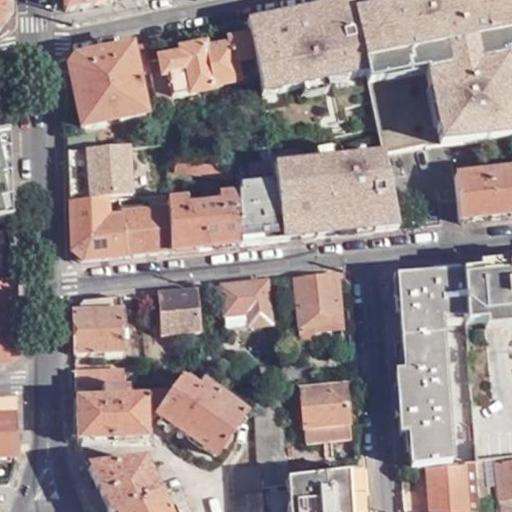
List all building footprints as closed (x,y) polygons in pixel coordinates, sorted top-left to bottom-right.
[(116,0),(62,0),(63,11),(69,14),(117,3),(116,0)] [(511,0),(490,0),(484,1),(483,0),(470,0),(474,19),(470,24),(472,33),(477,36),(511,29),(511,0)] [(431,77),(416,10),(391,16),(389,9),(364,14),(375,64),(399,59),(405,83),(413,85),(422,83),(431,77)] [(278,45),(268,48),(278,95),(317,85),(321,87),(352,79),(344,46),(329,49),(326,34),(303,40),(302,33),(299,32),(279,36),(277,38),(278,45)] [(182,58),(151,64),(152,71),(157,102),(213,89),(212,86),(235,81),(233,70),(239,68),(238,64),(255,60),(250,37),(231,42),(232,46),(207,52),(206,47),(181,52),(182,58)] [(151,64),(147,46),(75,60),(69,70),(82,130),(145,117),(136,75),(152,71),(151,64)] [(451,70),(440,71),(443,96),(454,94),(451,70)] [(96,136),(68,138),(68,154),(79,154),(97,152),(96,136)] [(0,223),(9,221),(6,138),(0,139),(0,223)] [(131,149),(97,152),(79,154),(80,173),(90,173),(93,198),(134,195),(131,149)] [(306,156),(274,159),(277,181),(279,216),(300,213),(298,190),(309,189),(306,156)] [(454,182),(460,226),(511,220),(511,170),(453,177),(454,182)] [(242,248),(283,244),(279,216),(277,181),(242,186),(242,195),(238,196),(242,248)] [(434,184),(438,228),(460,226),(454,182),(434,184)] [(173,256),(242,248),(238,196),(221,197),(222,206),(188,210),(188,201),(170,202),(170,212),(173,256)] [(108,202),(71,205),(73,254),(84,264),(127,260),(123,218),(109,219),(108,202)] [(123,218),(127,260),(173,256),(170,212),(123,216),(123,218)] [(511,270),(464,275),(465,278),(467,316),(468,327),(511,322),(511,270)] [(341,336),(337,278),(295,283),(299,336),(324,334),(324,338),(341,336)] [(397,282),(409,470),(452,466),(449,413),(444,414),(443,389),(447,389),(444,335),(438,336),(438,318),(467,316),(465,278),(397,282)] [(0,314),(12,314),(11,284),(0,287),(0,314)] [(270,328),(268,285),(223,289),(227,332),(270,328)] [(201,336),(198,292),(159,297),(162,339),(201,336)] [(73,316),(124,311),(123,300),(83,304),(73,316)] [(95,354),(126,353),(124,311),(73,316),(74,355),(95,354)] [(13,361),(12,314),(0,314),(0,367),(7,367),(13,361)] [(280,383),(302,381),(301,367),(279,368),(280,383)] [(101,389),(128,388),(128,381),(123,381),(123,370),(75,371),(75,390),(101,389)] [(198,389),(181,377),(174,387),(154,412),(211,457),(219,447),(224,449),(232,438),(228,435),(245,414),(203,383),(198,389)] [(346,387),(300,390),(303,429),(348,426),(346,387)] [(76,401),(78,443),(146,441),(146,424),(151,424),(149,388),(128,388),(101,389),(101,400),(76,401)] [(252,410),(280,408),(279,392),(250,394),(252,410)] [(15,404),(0,404),(0,460),(16,460),(15,404)] [(284,484),(284,478),(280,408),(252,410),(255,468),(229,470),(232,511),(259,511),(258,487),(284,484)] [(479,498),(490,497),(487,462),(477,463),(477,465),(479,498)] [(489,488),(499,487),(498,470),(493,471),(492,465),(492,462),(490,462),(487,462),(489,488)] [(502,511),(511,511),(511,462),(492,465),(493,471),(498,470),(499,487),(502,511)] [(123,511),(159,496),(142,463),(91,471),(109,511),(123,511)] [(425,493),(426,511),(480,511),(479,498),(477,465),(422,471),(422,477),(412,478),(413,494),(425,493)] [(362,475),(362,473),(284,478),(284,484),(362,475)] [(364,511),(362,475),(284,484),(285,511),(364,511)] [(160,498),(159,496),(123,511),(170,511),(164,497),(160,498)]
